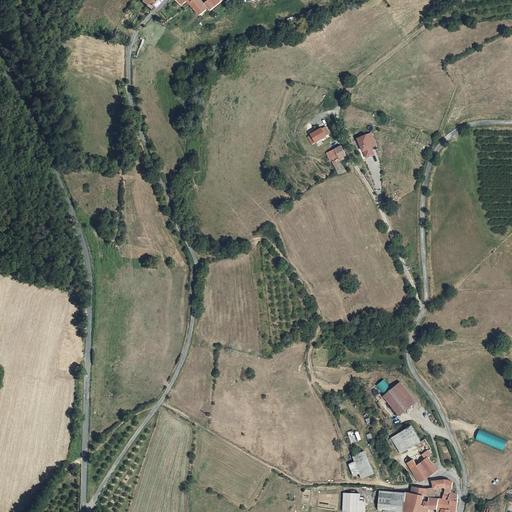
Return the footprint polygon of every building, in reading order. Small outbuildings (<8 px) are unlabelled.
[(192,0),(188,1),(201,16),(209,8),(211,10),(223,0),(209,0),(205,4),(200,0),(192,0)] [(311,134),(311,136),(315,142),(316,144),(328,137),(327,135),(324,128),(323,128),(311,134)] [(372,133),(358,139),(363,151),(364,151),(367,158),(375,154),(372,148),(377,146),(372,133)] [(336,149),(340,159),(347,156),(342,146),(336,149)] [(340,159),(336,149),(327,153),(332,163),(333,162),(340,159)] [(345,171),(340,159),(333,162),(338,174),(345,171)] [(400,382),(382,396),(399,417),(416,402),(400,382)] [(421,442),(411,426),(391,438),(400,454),(421,442)] [(476,440),(504,450),(508,441),(480,430),(476,440)] [(421,455),(425,459),(427,457),(428,458),(432,456),(428,450),(421,455)] [(360,474),(362,478),(374,473),(366,452),(354,457),(356,462),(349,465),(354,477),(360,474)] [(438,471),(428,458),(427,457),(425,459),(417,465),(414,460),(407,464),(418,482),(423,481),(425,480),(438,471)] [(434,482),(436,488),(438,488),(448,487),(448,489),(455,490),(456,483),(450,480),(434,482)] [(382,492),(381,500),(394,500),(407,501),(407,493),(382,492)] [(424,504),(426,495),(414,492),(412,511),(426,511),(427,511),(430,511),(431,507),(431,505),(424,504)] [(452,511),(453,510),(457,511),(459,497),(459,492),(454,492),(454,494),(453,499),(449,511),(452,511)] [(360,494),(343,493),(343,511),(351,511),(365,511),(365,501),(360,501),(360,494)] [(435,508),(440,508),(442,498),(438,497),(432,496),(431,500),(431,502),(431,505),(431,507),(435,508)] [(449,511),(453,499),(442,498),(440,508),(440,511),(441,511),(449,511)] [(394,500),(381,500),(381,506),(385,507),(385,509),(393,510),(394,500)]
